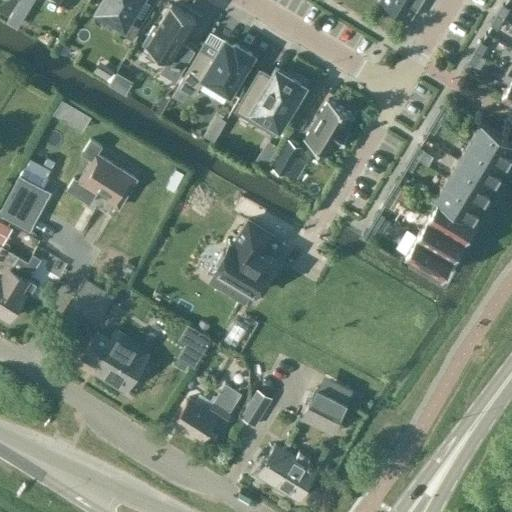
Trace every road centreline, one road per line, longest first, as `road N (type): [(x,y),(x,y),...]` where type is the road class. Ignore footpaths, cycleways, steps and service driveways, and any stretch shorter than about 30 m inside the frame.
road 1 (residential): [(0,351),(258,511)]
road 2 (tertiary): [(170,511),(0,438)]
road 3 (residential): [(238,0),(396,91)]
road 4 (residential): [(316,226),(396,91)]
